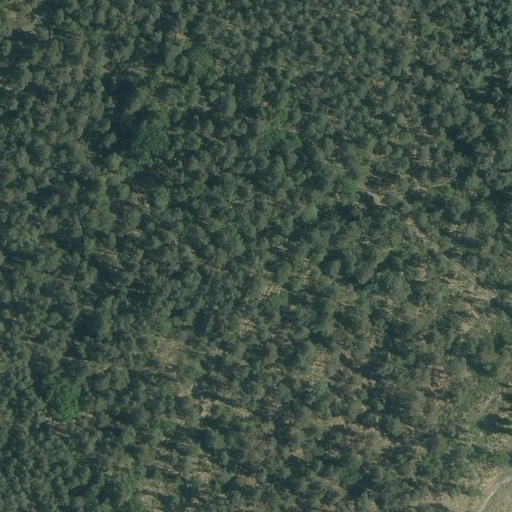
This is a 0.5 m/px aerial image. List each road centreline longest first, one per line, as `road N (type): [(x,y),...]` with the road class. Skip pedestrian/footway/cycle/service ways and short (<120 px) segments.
road 1 (track): [(118,511),(421,0)]
road 2 (track): [(142,0),(511,310)]
